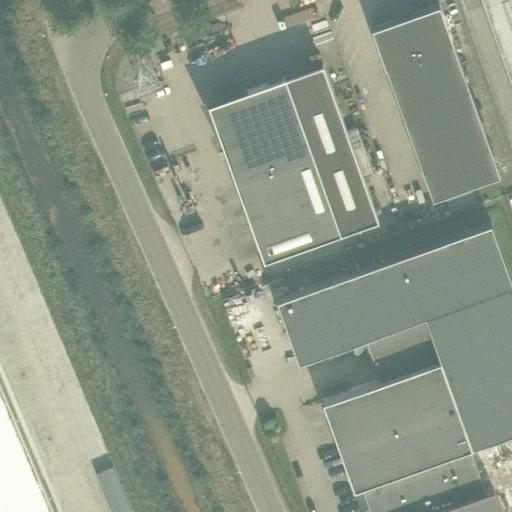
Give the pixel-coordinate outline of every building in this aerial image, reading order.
[(511,0),(482,0),(511,84),(511,0)] [(439,6),(371,29),(384,68),(385,68),(431,198),(499,174),(452,43),(452,42),(439,6)] [(263,258),(340,231),(377,218),(322,62),(221,98),(212,116),(263,258)] [(298,358),(364,335),(379,378),(321,398),(353,486),(360,484),(370,511),(501,511),(493,487),(485,490),(469,445),(511,429),(511,281),(490,221),(275,297),(298,358)] [(0,511),(56,511),(0,376),(0,511)]
